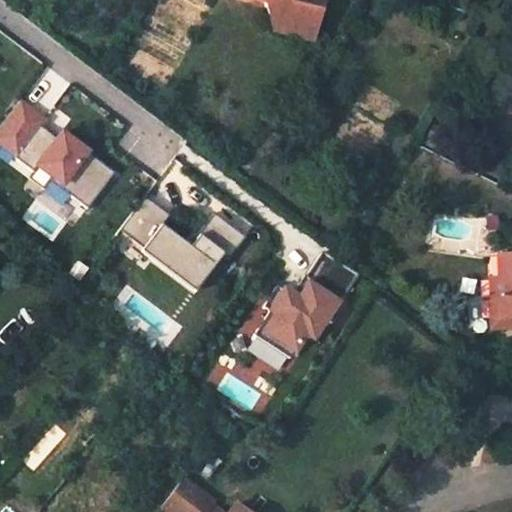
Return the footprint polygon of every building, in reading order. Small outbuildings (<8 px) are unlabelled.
[(303,31),(313,0),(262,0),(264,10),(283,9),(286,25),(303,31)] [(265,18),(286,25),(283,9),(264,10),(265,18)] [(46,120),(20,100),(0,126),(0,146),(13,157),(37,125),(41,127),(46,120)] [(55,138),(41,127),(37,125),(13,157),(31,170),(32,168),(55,138)] [(59,132),(55,138),(32,168),(58,188),(86,153),(59,132)] [(112,173),(86,153),(58,188),(84,208),(112,173)] [(166,214),(143,197),(117,231),(140,249),(159,225),(166,214)] [(211,214),(195,236),(221,254),(228,259),(243,238),(211,214)] [(188,247),(159,225),(140,249),(138,252),(192,293),(221,254),(195,236),(188,247)] [(511,252),(504,253),(504,279),(497,279),(497,302),(504,302),(504,318),(511,318),(511,252)] [(322,254),(304,281),(337,302),(326,321),(330,324),(344,303),(339,300),(355,275),(322,254)] [(337,302),(304,281),(296,295),(279,284),(262,313),(266,315),(261,324),(255,333),(290,354),(293,356),(303,340),(311,345),(326,321),(337,302)] [(255,333),(261,324),(259,322),(250,336),(286,359),(290,354),(255,333)] [(182,478),(159,507),(165,511),(242,511),(233,505),(227,511),(220,511),(211,504),(213,502),(182,478)]
